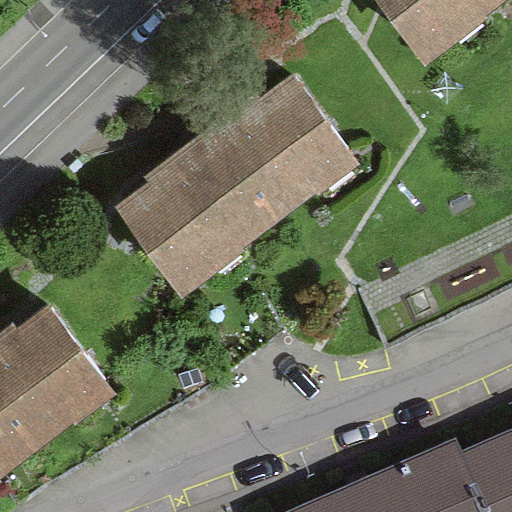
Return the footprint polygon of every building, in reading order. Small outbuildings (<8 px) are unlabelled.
[(379,0),(415,47),(478,0),(379,0)] [(194,142),(118,199),(188,292),(373,153),(303,60),(194,142)] [(0,474),(126,379),(52,282),(0,321),(0,474)] [(511,511),(511,430),(459,453),(484,511),(511,511)] [(321,501),(295,511),(484,511),(459,453),(455,444),(321,501)]
